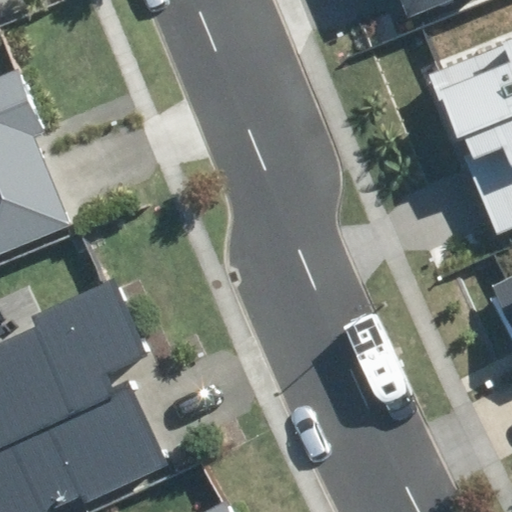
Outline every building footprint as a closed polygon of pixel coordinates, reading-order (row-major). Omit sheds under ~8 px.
[(399,0),(407,19),(455,0),(399,0)] [(511,40),(429,73),(495,235),(511,227),(511,40)] [(0,268),(63,243),(68,255),(82,249),(46,160),(58,155),(16,51),(0,57),(0,268)] [(0,511),(88,511),(188,467),(170,428),(159,433),(131,373),(156,362),(116,273),(114,269),(0,320),(0,511)] [(511,273),(476,292),(511,361),(511,273)] [(239,511),(223,483),(172,511),(239,511)]
